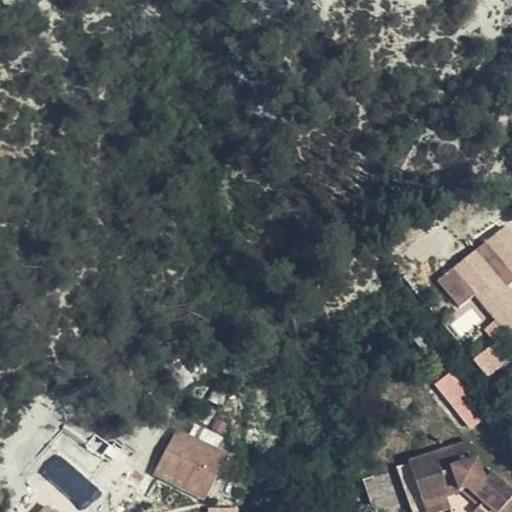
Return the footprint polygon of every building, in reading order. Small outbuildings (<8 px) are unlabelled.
[(476,294),(506,332),(511,327),(511,288),(508,283),(511,279),(511,229),(508,224),(436,278),(458,307),(476,294)] [(491,344),(473,360),(487,376),(506,361),(491,344)] [(493,414),(457,371),(451,376),(487,419),(492,415),(493,414)] [(487,419),(451,376),(438,386),(474,430),(487,419)] [(195,429),(189,442),(217,456),(222,442),(195,429)] [(217,456),(189,442),(176,435),(155,477),(206,503),(226,460),(217,456)] [(473,447),(411,468),(425,511),(447,511),(450,511),(446,502),(467,495),(484,509),(481,511),(511,511),(511,494),(493,479),(486,484),(482,470),(473,447)] [(425,511),(411,468),(400,472),(413,511),(412,511),(425,511)] [(493,479),(482,470),(486,484),(493,479)] [(410,511),(413,511),(400,472),(364,484),(374,511),(410,511)] [(446,502),(450,511),(481,511),(484,509),(467,495),(446,502)] [(57,511),(48,502),(38,511),(57,511)]
